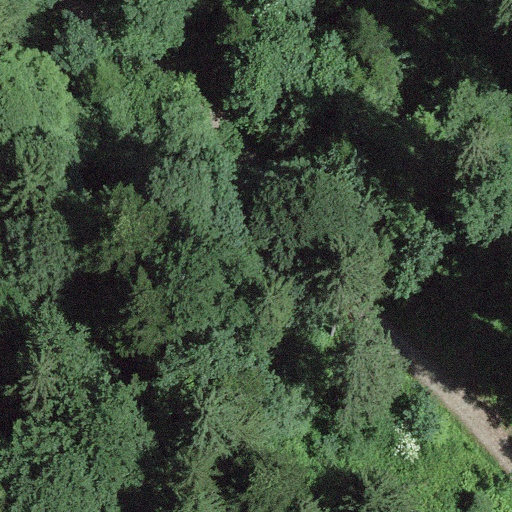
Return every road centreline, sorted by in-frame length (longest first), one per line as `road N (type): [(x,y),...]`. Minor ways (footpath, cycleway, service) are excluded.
road 1 (track): [(511,467),(271,215),(204,108),(66,0)]
road 2 (track): [(325,511),(250,450),(157,339),(105,316),(43,335),(0,376)]
